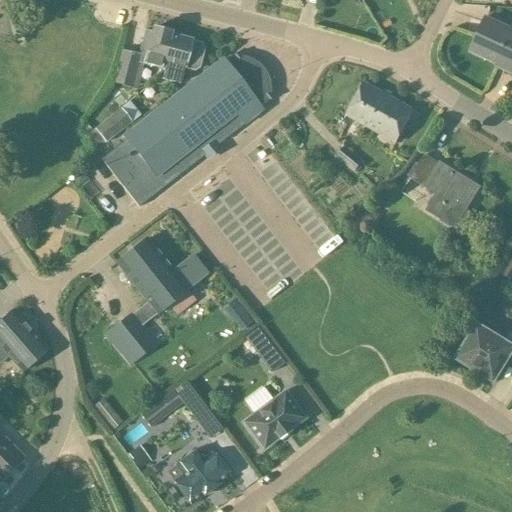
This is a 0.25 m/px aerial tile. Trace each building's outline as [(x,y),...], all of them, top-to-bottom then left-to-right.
[(511,30),(511,31),(487,19),(471,52),(511,71),(511,30)] [(170,36),(171,33),(153,28),(152,33),(145,31),(138,55),(121,50),(113,83),(138,90),(144,65),(161,69),(161,70),(170,36)] [(202,44),(170,36),(161,70),(161,69),(158,79),(179,85),(183,69),(194,72),(200,69),(205,50),(202,44)] [(237,58),(235,55),(234,55),(235,57),(225,64),(222,59),(123,137),(125,140),(101,159),(139,207),(170,183),(261,113),(258,108),(268,100),(269,101),(270,100),(267,97),(269,95),(270,89),(271,90),(271,88),(270,88),(269,83),(270,82),(270,81),(269,81),(267,76),(268,75),(267,74),(266,75),(263,70),(264,69),(263,68),(262,69),(258,65),(259,64),(258,63),(257,64),(253,61),(253,60),(252,59),(252,60),(246,58),(247,57),(246,56),(245,58),(239,57),(237,58)] [(384,94),(364,83),(346,116),(396,144),(414,111),(391,98),(393,94),(386,90),(384,94)] [(105,144),(136,120),(141,116),(129,101),(94,130),(85,137),(91,144),(105,144)] [(91,130),(86,124),(79,129),(84,135),(91,130)] [(363,165),(345,151),(338,159),(356,174),(363,165)] [(428,211),(455,227),(461,229),(468,228),(472,220),(471,213),(467,208),(479,188),(438,164),(438,163),(425,155),(419,165),(411,177),(410,180),(423,188),(437,196),(428,211)] [(71,177),(79,187),(89,179),(82,169),(71,177)] [(363,206),(355,219),(367,227),(376,214),(363,206)] [(147,302),(134,313),(144,325),(157,314),(187,291),(203,277),(223,302),(234,294),(214,268),(206,275),(191,257),(172,272),(146,240),(116,263),(147,302)] [(511,261),(502,277),(511,283),(511,261)] [(497,281),(490,292),(497,296),(504,286),(497,281)] [(241,333),(253,323),(233,298),(221,307),(241,333)] [(0,322),(0,364),(8,357),(22,372),(47,351),(12,311),(0,322)] [(144,325),(134,313),(107,334),(133,367),(160,345),(144,325)] [(504,342),(478,326),(458,360),(494,382),(511,352),(511,333),(510,332),(504,342)] [(271,373),(284,364),(258,329),(245,338),(271,373)] [(167,417),(183,405),(197,424),(210,414),(187,383),(158,405),(167,417)] [(280,440),(290,432),(289,431),(305,419),(285,392),(243,423),(263,450),(279,439),(280,440)] [(115,413),(104,421),(113,432),(123,423),(115,413)] [(0,481),(23,458),(0,434),(0,481)] [(127,455),(130,458),(139,470),(149,463),(150,461),(139,446),(127,455)] [(203,461),(196,451),(176,465),(184,475),(174,482),(191,505),(230,476),(213,453),(203,461)]
